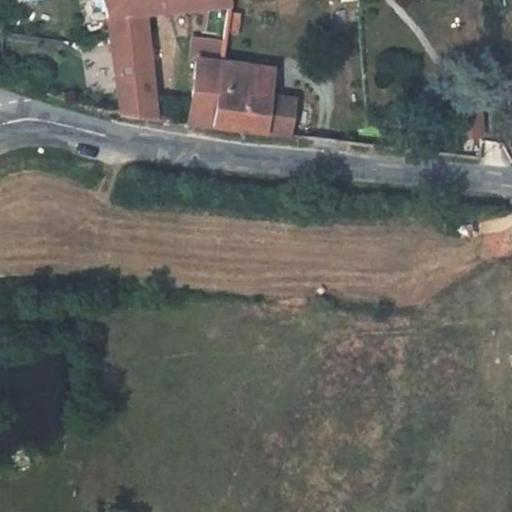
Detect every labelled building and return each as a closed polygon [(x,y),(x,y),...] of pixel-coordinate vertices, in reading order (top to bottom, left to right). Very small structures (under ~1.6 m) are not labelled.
[(172,8),(206,5),(202,37),(209,38),(212,38),(209,60),(196,58),(188,122),(210,125),(265,133),(269,96),(251,94),(255,66),(218,61),(223,32),(238,34),(241,13),(226,11),(227,3),(227,0),(103,0),(107,18),(117,86),(150,90),(142,11),(142,3),(171,0),(172,8)] [(171,0),(142,3),(142,11),(172,8),(171,0)] [(273,69),(255,66),(251,94),(269,96),(273,69)] [(150,90),(117,86),(121,115),(153,117),(150,90)] [(295,99),(269,96),(265,133),(290,136),(295,99)]
